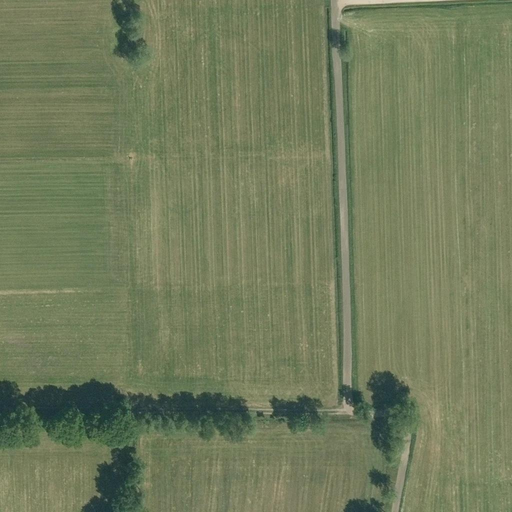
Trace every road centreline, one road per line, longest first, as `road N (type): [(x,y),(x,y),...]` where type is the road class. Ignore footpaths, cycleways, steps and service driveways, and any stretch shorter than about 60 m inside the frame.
road 1 (track): [(396,511),(404,420),(349,410),(336,0)]
road 2 (track): [(349,410),(0,411)]
